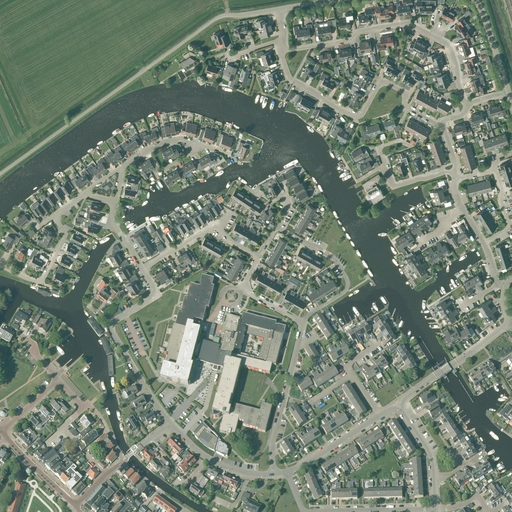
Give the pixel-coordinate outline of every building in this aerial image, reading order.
[(404,6),(405,15),(411,14),(409,5),(413,4),(411,0),(406,0),(407,1),(403,2),(403,5),(404,6)] [(422,1),(417,1),(416,8),(420,8),(420,14),(426,14),(426,0),(422,0),(422,1)] [(435,1),(429,1),(429,0),(426,0),(426,14),(432,14),(432,7),(435,7),(435,1)] [(389,7),(384,8),(385,18),(391,17),(390,13),(394,13),(393,9),(392,4),(392,3),(388,3),(389,7)] [(404,6),(403,5),(400,6),(400,3),(394,3),(395,10),(398,9),(399,16),(405,15),(404,6)] [(377,4),(374,5),(374,8),(375,10),(376,16),(377,16),(379,15),(380,19),(385,18),(384,8),(383,6),(378,7),(377,4)] [(445,19),(449,10),(446,9),(447,7),(443,5),(441,9),(443,10),(440,16),(445,19)] [(359,23),(369,21),(368,16),(373,15),(372,8),(365,9),(365,14),(358,15),(359,23)] [(449,10),(445,19),(450,21),(453,16),(456,17),(459,11),(455,9),(453,11),(452,12),(449,10)] [(340,28),(350,26),(349,21),(353,20),(351,12),(346,13),(347,19),(338,20),(340,28)] [(457,32),(468,25),(467,22),(464,17),(458,21),(460,24),(454,27),(457,32)] [(261,29),(271,27),(270,21),(265,22),(264,20),(255,22),(257,27),(261,26),(261,29)] [(323,23),(325,35),(327,35),(329,35),(330,35),(331,34),(330,28),(333,27),(332,20),(327,21),(327,22),(323,23)] [(324,36),(325,35),(323,23),(314,24),(315,30),(318,30),(319,36),(321,36),(322,36),(323,36),(324,36)] [(304,39),(310,38),(309,31),(312,31),(311,24),(306,25),(306,26),(302,27),(303,29),(304,39)] [(249,31),(246,25),(241,27),(241,26),(233,29),(237,40),(245,37),(244,33),(249,31)] [(468,25),(457,32),(461,37),(466,34),(468,36),(473,33),(470,28),(468,25)] [(304,39),(303,29),(299,30),(298,26),(293,27),(294,34),(297,33),(298,40),(304,39)] [(271,27),(261,29),(262,32),(259,33),(261,39),(268,37),(267,34),(273,33),(271,27)] [(222,36),(220,32),(213,34),(217,45),(222,43),(223,47),(229,45),(225,35),(222,36)] [(386,36),(388,46),(393,45),(394,48),(397,47),(396,41),(393,42),(392,35),(386,36)] [(388,49),(388,46),(386,36),(380,37),(381,44),(378,44),(379,50),(382,50),(383,50),(388,49)] [(460,50),(469,48),(468,45),(471,44),(469,38),(464,39),(465,43),(459,45),(460,50)] [(412,40),(407,50),(412,53),(414,49),(417,51),(422,42),(419,40),(419,41),(417,39),(415,42),(412,40)] [(365,42),(366,52),(369,51),(370,54),(375,53),(374,46),(371,46),(370,41),(365,42)] [(363,52),(366,52),(365,42),(359,43),(360,48),(357,48),(358,56),(364,55),(363,52)] [(422,42),(417,51),(420,53),(419,56),(420,57),(420,58),(423,59),(427,53),(423,51),(427,45),(424,44),(425,43),(422,42)] [(472,47),(469,48),(460,50),(462,56),(468,54),(469,57),(475,55),(472,47)] [(345,50),(346,59),(350,58),(350,60),(355,59),(354,51),(351,52),(350,49),(345,50)] [(343,59),(346,59),(345,50),(339,51),(340,54),(337,54),(338,62),(344,62),(343,59)] [(186,70),(195,65),(192,61),(195,54),(189,51),(183,55),(185,59),(179,63),(182,67),(184,66),(186,70)] [(256,53),(258,58),(261,57),(262,60),(271,57),(270,52),(263,54),(262,51),(256,53)] [(320,62),(332,60),(331,52),(319,54),(320,62)] [(433,64),(442,61),(441,55),(436,57),(435,54),(427,56),(429,61),(432,61),(433,64)] [(271,57),(262,60),(264,66),(261,67),(262,70),(268,68),(267,65),(273,63),(271,57)] [(466,69),(477,65),(477,62),(475,57),(468,59),(469,62),(464,63),(466,69)] [(389,75),(394,67),(391,65),(393,62),(386,58),(384,63),(388,66),(384,72),(389,75)] [(442,61),(433,64),(434,67),(430,68),(431,73),(443,69),(442,67),(444,66),(442,61)] [(223,69),(221,74),(230,76),(229,79),(233,80),(237,67),(227,64),(225,70),(223,69)] [(312,79),(319,66),(316,64),(312,70),(307,67),(302,76),(308,79),(309,77),(312,79)] [(208,65),(206,72),(215,75),(215,73),(220,74),(220,75),(220,76),(221,74),(223,69),(223,67),(223,68),(216,66),(216,67),(208,65)] [(394,67),(389,75),(394,78),(398,71),(401,73),(403,68),(399,65),(397,69),(394,67)] [(477,65),(466,69),(468,74),(474,72),(475,75),(480,73),(479,68),(478,68),(477,65)] [(406,84),(411,76),(408,75),(410,71),(405,68),(402,73),(405,75),(401,81),(406,84)] [(249,85),(251,79),(247,78),(249,71),(242,69),(239,79),(244,80),(243,83),(249,85)] [(361,79),(369,83),(372,78),(366,74),(367,71),(362,69),(359,74),(363,76),(361,79)] [(267,81),(269,80),(278,77),(276,71),(270,74),(269,71),(263,73),(264,76),(266,81),(267,81)] [(325,89),(330,81),(327,79),(328,76),(323,73),(319,79),(323,81),(320,86),(325,89)] [(438,82),(448,79),(446,74),(441,75),(441,73),(433,75),(434,78),(437,77),(438,82)] [(411,76),(406,84),(412,87),(415,81),(418,82),(421,77),(416,74),(415,76),(412,74),(411,76)] [(476,79),(470,81),(472,87),(480,84),(484,83),(483,80),(484,80),(482,74),(475,76),(476,79)] [(278,77),(269,80),(267,81),(269,86),(267,87),(268,90),(274,88),(273,85),(280,82),(278,77)] [(369,83),(361,79),(360,78),(358,81),(356,80),(355,82),(354,81),(352,85),(357,88),(359,84),(366,88),(369,84),(369,83)] [(448,79),(438,82),(440,87),(437,88),(438,91),(439,91),(441,92),(446,90),(445,86),(450,84),(448,79)] [(330,81),(325,89),(330,92),(333,87),(336,88),(339,83),(334,80),(333,82),(330,81)] [(480,84),(472,87),(473,92),(480,90),(480,93),(487,91),(485,86),(484,83),(480,84)] [(352,96),(359,101),(362,95),(356,92),(358,89),(352,85),(350,89),(351,89),(349,91),(353,93),(352,96)] [(418,91),(413,101),(418,103),(423,94),(418,91)] [(302,98),(300,97),(301,96),(298,94),(294,100),(298,102),(298,101),(300,102),(298,105),(308,110),(312,103),(302,98)] [(423,94),(418,103),(423,106),(428,97),(426,96),(423,94)] [(356,106),(359,101),(352,96),(350,99),(348,98),(347,100),(349,101),(356,106)] [(428,97),(423,106),(428,109),(433,100),(428,97)] [(433,100),(428,109),(434,112),(435,109),(439,103),(433,100)] [(439,103),(435,109),(440,112),(445,103),(440,100),(439,103)] [(445,103),(440,112),(445,115),(450,106),(445,103)] [(494,106),(497,114),(498,117),(503,116),(503,114),(506,113),(504,106),(501,107),(500,104),(494,106)] [(492,116),(497,114),(494,106),(489,107),(490,110),(487,111),(489,118),(492,117),(492,116)] [(321,120),(326,111),(321,108),(320,110),(315,109),(312,114),(314,116),(315,115),(316,116),(316,117),(321,120)] [(326,111),(321,120),(327,123),(327,122),(331,124),(334,119),(330,116),(331,114),(326,111)] [(476,114),(480,125),(483,124),(482,123),(488,121),(486,114),(483,115),(482,112),(476,114)] [(477,126),(480,125),(476,114),(471,115),(472,118),(469,119),(471,127),(476,125),(477,126)] [(341,130),(342,128),(337,126),(340,120),(337,119),(331,128),(333,129),(331,134),(337,137),(341,130)] [(397,126),(395,126),(393,119),(384,122),(386,129),(393,127),(394,130),(398,132),(400,126),(398,125),(397,126)] [(409,131),(414,122),(409,119),(404,128),(409,131)] [(189,134),(191,124),(186,122),(186,125),(183,124),(180,133),(184,134),(184,133),(189,134)] [(414,134),(419,125),(414,122),(409,131),(414,134)] [(168,124),(170,134),(175,133),(175,135),(179,134),(177,125),(174,125),(174,123),(168,124)] [(459,125),(462,133),(465,132),(465,134),(470,132),(468,125),(465,126),(464,123),(459,125)] [(165,135),(170,134),(168,124),(163,125),(164,127),(161,128),(162,137),(166,136),(165,135)] [(191,124),(189,134),(194,135),(193,136),(197,137),(199,128),(196,128),(196,125),(191,124)] [(364,140),(370,138),(370,136),(381,132),(378,124),(367,128),(368,130),(361,132),(364,140)] [(419,137),(424,128),(419,125),(414,134),(419,137)] [(456,135),(462,133),(459,125),(453,126),(454,129),(451,130),(453,137),(457,136),(456,135)] [(149,133),(152,141),(158,139),(156,134),(159,133),(156,127),(151,129),(152,131),(149,133)] [(337,137),(337,138),(345,142),(349,134),(350,135),(353,129),(349,127),(346,133),(341,130),(337,137)] [(206,140),(210,130),(205,128),(204,130),(202,129),(198,138),(201,139),(202,138),(206,140)] [(424,128),(419,137),(424,140),(429,130),(424,128)] [(210,130),(206,140),(211,141),(211,143),(214,144),(217,135),(214,134),(215,132),(210,130)] [(152,141),(149,133),(146,134),(145,132),(139,134),(142,140),(145,139),(146,143),(152,141)] [(505,134),(500,136),(503,146),(509,144),(505,134)] [(130,142),(135,149),(140,146),(138,143),(141,142),(136,135),(131,138),(133,140),(130,142)] [(224,146),(228,136),(223,135),(222,137),(219,136),(216,144),(219,146),(219,145),(224,146)] [(228,136),(224,146),(228,148),(228,149),(231,150),(234,142),(231,141),(232,138),(228,136)] [(500,136),(494,138),(498,148),(503,146),(500,136)] [(494,138),(488,140),(492,150),(498,148),(494,138)] [(431,148),(441,145),(439,139),(429,143),(431,148)] [(488,140),(483,141),(487,152),(492,150),(488,140)] [(135,149),(130,142),(127,144),(126,142),(121,145),(125,151),(127,149),(130,153),(135,149)] [(240,142),(237,148),(240,149),(238,155),(245,157),(248,148),(249,149),(251,144),(245,142),(244,144),(240,142)] [(433,154),(442,150),(441,145),(431,148),(433,154)] [(470,145),(460,148),(461,153),(471,150),(470,145)] [(113,154),(118,161),(123,158),(120,153),(123,151),(119,146),(114,150),(116,152),(113,154)] [(173,150),(171,147),(162,152),(163,154),(162,155),(162,156),(163,157),(164,158),(165,158),(165,157),(166,159),(171,156),(173,158),(174,157),(179,154),(176,148),(173,150)] [(362,150),(360,148),(352,153),(355,159),(361,156),(363,158),(369,155),(365,149),(362,150)] [(434,159),(444,155),(442,150),(433,154),(434,159)] [(471,150),(461,153),(463,159),(473,156),(471,150)] [(416,171),(423,168),(420,160),(424,159),(421,152),(415,154),(417,159),(412,161),(416,171)] [(118,161),(113,154),(110,156),(109,154),(104,157),(109,164),(111,162),(113,165),(118,161)] [(203,157),(208,165),(210,168),(215,165),(214,165),(217,163),(217,162),(219,161),(220,160),(217,155),(212,155),(210,157),(208,154),(203,157)] [(444,155),(434,159),(431,160),(433,166),(446,161),(444,155)] [(363,172),(370,168),(372,167),(370,164),(373,162),(370,156),(364,160),(365,163),(360,166),(363,172)] [(473,156),(463,159),(465,165),(475,162),(473,156)] [(203,168),(208,165),(203,157),(198,160),(200,163),(197,164),(199,168),(201,170),(204,169),(203,168)] [(408,164),(406,157),(400,159),(402,164),(396,166),(397,170),(398,170),(400,176),(407,174),(404,165),(408,164)] [(96,166),(101,173),(106,169),(103,165),(106,163),(102,158),(98,162),(99,164),(96,166)] [(144,162),(150,171),(152,169),(154,173),(159,170),(156,165),(153,166),(149,159),(144,162)] [(197,164),(196,162),(193,163),(192,161),(187,164),(191,172),(196,169),(197,169),(199,168),(197,164)] [(147,172),(150,171),(144,162),(139,164),(144,172),(141,173),(144,179),(149,176),(147,172)] [(475,162),(465,165),(466,170),(468,170),(476,167),(475,162)] [(101,173),(96,166),(93,168),(91,164),(86,168),(93,177),(95,175),(96,177),(101,173)] [(191,172),(187,164),(182,167),(183,169),(180,171),(184,177),(187,175),(186,174),(191,172)] [(289,181),(296,177),(292,169),(285,174),(289,181)] [(79,177),(85,185),(90,181),(88,180),(91,178),(86,170),(81,173),(82,176),(79,177)] [(184,177),(180,171),(178,172),(176,170),(171,173),(176,181),(181,178),(181,179),(182,178),(183,180),(185,179),(184,177)] [(504,181),(511,178),(511,173),(511,172),(503,175),(504,181)] [(173,182),(176,181),(171,173),(166,176),(167,177),(165,179),(169,186),(174,183),(173,182)] [(379,189),(378,187),(381,185),(380,184),(383,182),(378,174),(362,184),(365,189),(374,203),(384,196),(381,192),(382,191),(380,188),(379,189)] [(280,183),(285,180),(282,175),(277,178),(280,183)] [(131,187),(137,189),(138,184),(135,183),(137,178),(128,176),(126,183),(132,184),(131,187)] [(85,185),(79,177),(77,179),(75,177),(70,181),(75,187),(77,185),(80,188),(85,185)] [(300,184),(296,177),(289,181),(293,188),(294,188),(294,187),(300,184)] [(273,196),(281,191),(280,189),(282,188),(277,178),(273,180),(275,184),(268,188),(273,196)] [(483,182),(486,192),(492,191),(489,180),(483,182)] [(65,193),(66,195),(71,191),(70,189),(72,187),(68,181),(66,183),(65,183),(60,186),(61,187),(65,193)] [(481,193),(486,192),(483,182),(478,183),(481,193)] [(298,195),(306,190),(302,183),(300,184),(294,187),(294,188),(298,195)] [(475,195),(481,193),(478,183),(473,184),(475,195)] [(434,196),(443,194),(443,191),(447,190),(445,184),(439,186),(440,189),(433,191),(433,192),(434,196)] [(469,196),(475,195),(473,184),(467,186),(469,196)] [(62,194),(65,193),(61,187),(58,189),(58,188),(53,192),(57,198),(59,200),(64,196),(62,194)] [(133,193),(136,193),(137,189),(131,187),(130,190),(125,189),(123,195),(132,197),(133,193)] [(233,203),(240,192),(236,189),(231,197),(233,199),(231,202),(233,203)] [(306,190),(298,195),(296,196),(297,199),(300,198),(302,202),(310,198),(306,190)] [(55,200),(57,198),(53,192),(45,197),(46,198),(50,203),(51,205),(56,202),(55,200)] [(240,203),(245,195),(240,192),(233,203),(235,204),(237,201),(240,203)] [(443,194),(434,196),(436,201),(436,202),(443,200),(444,203),(450,201),(448,195),(444,197),(443,194)] [(242,209),(249,198),(245,195),(240,203),(242,205),(240,208),(242,209)] [(48,205),(50,203),(46,198),(43,200),(44,200),(39,204),(45,212),(50,208),(48,205)] [(249,209),(254,201),(249,198),(242,209),(244,211),(246,207),(249,209)] [(208,204),(215,215),(220,212),(218,209),(221,208),(216,199),(213,201),(215,204),(213,206),(211,202),(208,204)] [(251,215),(258,204),(254,201),(249,209),(251,211),(249,214),(251,215)] [(45,212),(39,204),(37,202),(35,203),(36,206),(34,207),(34,208),(32,210),(36,215),(39,214),(40,216),(45,212)] [(92,214),(92,211),(98,212),(100,206),(91,203),(90,208),(87,207),(86,212),(90,213),(92,214)] [(211,218),(215,215),(208,204),(201,208),(205,215),(208,213),(211,218)] [(258,204),(251,215),(253,217),(255,213),(258,215),(263,207),(258,204)] [(308,205),(305,209),(317,216),(319,217),(320,215),(314,212),(316,209),(308,205)] [(203,216),(205,215),(201,208),(199,210),(202,214),(199,216),(196,211),(194,212),(195,214),(201,224),(206,221),(203,216)] [(270,221),(276,213),(270,209),(267,214),(265,212),(261,217),(265,220),(267,218),(270,221)] [(317,216),(305,209),(302,214),(310,219),(312,216),(319,220),(320,218),(317,216)] [(479,219),(487,214),(484,210),(476,215),(479,219)] [(29,221),(32,219),(27,212),(16,221),(21,227),(28,220),(29,221)] [(99,215),(92,214),(90,213),(88,218),(86,217),(84,222),(90,223),(91,221),(97,222),(99,215)] [(198,226),(201,224),(195,214),(193,215),(195,218),(193,220),(190,216),(188,218),(189,220),(189,219),(190,222),(191,224),(194,222),(196,227),(198,226)] [(309,222),(310,219),(302,214),(300,219),(311,226),(315,227),(315,226),(314,225),(309,222)] [(422,217),(429,229),(430,228),(431,231),(435,229),(433,226),(431,228),(429,224),(431,222),(434,220),(431,216),(429,217),(426,214),(422,217)] [(482,224),(490,219),(487,214),(479,219),(482,224)] [(190,222),(189,219),(189,220),(188,218),(186,215),(184,216),(186,220),(183,221),(181,218),(179,219),(186,230),(190,227),(188,224),(190,222)] [(427,230),(429,229),(422,217),(418,220),(423,227),(425,226),(427,230)] [(181,233),(186,230),(179,219),(177,221),(179,224),(176,226),(175,224),(173,225),(176,230),(178,229),(181,233)] [(310,227),(311,226),(300,219),(297,224),(305,228),(307,225),(310,227)] [(485,228),(493,224),(490,219),(482,224),(485,228)] [(420,229),(423,227),(418,220),(413,222),(421,234),(422,236),(424,235),(420,229)] [(90,226),(90,223),(84,222),(83,227),(87,228),(86,232),(95,235),(97,228),(90,226)] [(237,234),(243,223),(241,222),(239,225),(236,224),(232,232),(237,234)] [(419,235),(421,234),(413,222),(409,225),(414,233),(416,231),(419,235)] [(241,237),(246,229),(243,227),(245,224),(243,223),(237,234),(241,237)] [(305,229),(305,228),(297,224),(294,229),(302,233),(304,231),(307,233),(308,231),(305,229)] [(460,243),(461,244),(469,239),(464,231),(463,230),(465,230),(461,224),(458,227),(461,232),(462,231),(462,232),(456,236),(460,243)] [(493,224),(485,228),(488,233),(496,228),(493,224)] [(173,232),(176,230),(173,225),(170,227),(171,229),(169,230),(167,227),(165,228),(171,239),(176,236),(173,232)] [(26,230),(30,234),(35,231),(32,226),(26,230)] [(246,240),(253,228),(251,227),(249,231),(246,229),(241,237),(246,240)] [(43,237),(52,242),(55,237),(49,234),(50,231),(44,228),(42,233),(45,234),(43,237)] [(136,242),(144,237),(143,234),(146,233),(143,228),(136,232),(138,235),(133,238),(136,242)] [(167,242),(171,239),(165,228),(163,229),(165,233),(162,234),(167,242)] [(251,243),(256,235),(252,233),(254,229),(253,228),(246,240),(251,243)] [(256,235),(251,243),(256,245),(260,237),(258,236),(260,232),(258,231),(256,235)] [(404,234),(412,246),(414,245),(411,241),(414,239),(414,240),(414,239),(409,231),(409,232),(404,234)] [(456,236),(455,234),(451,237),(448,232),(444,234),(450,244),(452,243),(454,247),(460,243),(456,236)] [(87,236),(80,233),(79,236),(73,233),(70,240),(80,245),(82,240),(85,241),(87,236)] [(410,247),(412,246),(404,234),(400,237),(405,245),(407,243),(410,247)] [(15,244),(19,238),(13,235),(12,238),(8,236),(3,245),(9,248),(12,243),(15,244)] [(50,247),(52,242),(43,237),(42,240),(39,239),(36,244),(42,247),(44,244),(50,247)] [(139,247),(150,240),(149,238),(146,240),(144,237),(136,242),(139,247)] [(403,246),(405,245),(400,237),(396,240),(396,239),(395,240),(403,252),(405,250),(403,246)] [(203,253),(210,241),(205,238),(200,246),(203,248),(201,252),(203,253)] [(277,242),(285,246),(289,248),(290,246),(286,244),(287,242),(279,238),(277,242)] [(142,252),(150,247),(149,244),(151,242),(150,240),(139,247),(142,252)] [(22,261),(26,254),(23,252),(25,250),(21,247),(23,243),(20,241),(16,249),(20,251),(17,258),(19,259),(21,261),(22,260),(22,261)] [(210,252),(215,244),(210,241),(203,253),(205,254),(207,250),(210,252)] [(283,250),(285,246),(277,242),(274,247),(285,254),(286,252),(283,250)] [(438,243),(445,255),(449,252),(449,253),(450,252),(444,244),(444,245),(442,246),(439,242),(438,243)] [(159,252),(164,249),(161,243),(156,247),(159,252)] [(441,258),(445,255),(438,243),(436,244),(438,248),(436,250),(441,258)] [(68,245),(64,251),(73,256),(75,258),(77,254),(80,249),(81,247),(75,244),(73,247),(68,245)] [(213,258),(220,247),(215,244),(210,252),(213,253),(211,257),(213,258)] [(497,252),(506,250),(504,244),(495,247),(497,252)] [(111,261),(120,256),(117,251),(120,250),(119,247),(112,251),(113,254),(108,257),(111,261)] [(150,247),(142,252),(144,257),(149,254),(151,256),(157,252),(155,248),(152,249),(150,247)] [(220,247),(213,258),(214,259),(216,256),(219,257),(224,249),(220,247)] [(287,257),(288,255),(285,254),(274,247),(271,252),(279,257),(281,254),(284,256),(287,257)] [(441,258),(436,250),(433,251),(431,247),(429,249),(436,261),(441,258)] [(34,267),(39,257),(36,256),(39,250),(34,248),(29,257),(32,258),(29,264),(34,267)] [(299,260),(304,252),(300,249),(295,258),(297,259),(295,262),(297,263),(299,260)] [(432,263),(436,261),(429,249),(427,250),(429,254),(427,255),(424,257),(427,261),(429,259),(432,264),(432,263)] [(42,250),(39,257),(34,267),(39,269),(42,264),(45,265),(48,259),(49,260),(51,255),(42,250)] [(181,255),(186,264),(189,262),(191,265),(195,262),(192,257),(190,258),(186,252),(181,255)] [(278,259),(279,257),(271,252),(268,257),(280,263),(281,261),(278,259)] [(302,267),(303,266),(309,255),(304,252),(299,260),(303,262),(299,268),(301,269),(302,267)] [(409,263),(421,256),(420,254),(416,256),(414,254),(415,254),(414,254),(413,255),(410,257),(406,259),(407,259),(409,263)] [(184,265),(186,264),(181,255),(177,258),(181,264),(176,267),(179,272),(186,268),(184,265)] [(310,266),(314,257),(309,255),(303,266),(302,267),(301,269),(303,270),(307,264),(310,266)] [(70,269),(75,259),(69,256),(67,259),(62,256),(58,263),(70,269)] [(118,267),(127,261),(126,259),(123,260),(120,256),(111,261),(114,266),(116,265),(118,267)] [(412,267),(420,262),(418,260),(422,258),(421,256),(409,263),(412,267)] [(231,260),(243,266),(246,261),(238,257),(236,260),(232,258),(231,260)] [(279,265),(280,263),(268,257),(266,261),(274,266),(275,263),(279,265)] [(312,271),(318,260),(314,257),(310,266),(312,267),(310,270),(312,271)] [(240,271),(243,266),(231,260),(230,262),(234,264),(232,266),(240,271)] [(318,260),(312,271),(311,274),(313,275),(316,269),(319,271),(324,263),(318,260)] [(509,260),(500,263),(502,268),(510,265),(509,260)] [(120,276),(129,270),(126,266),(129,264),(127,261),(118,267),(119,270),(117,271),(120,276)] [(415,272),(427,264),(425,262),(421,265),(420,262),(412,267),(415,272)] [(427,264),(415,272),(417,276),(426,271),(425,271),(424,269),(428,266),(427,264)] [(64,269),(58,266),(57,269),(55,268),(53,273),(55,274),(52,279),(61,283),(64,277),(61,275),(64,269)] [(238,275),(240,271),(232,266),(231,269),(227,267),(226,269),(238,275)] [(158,279),(169,272),(168,270),(165,272),(163,269),(155,274),(158,279)] [(235,281),(238,275),(226,269),(225,271),(229,273),(227,276),(235,281)] [(124,283),(136,276),(134,273),(132,275),(129,270),(120,276),(124,283)] [(259,284),(264,276),(263,275),(265,272),(263,271),(261,274),(259,273),(254,281),(259,284)] [(169,272),(158,279),(161,283),(164,282),(165,284),(167,283),(169,286),(173,283),(172,280),(171,277),(169,278),(167,276),(171,274),(169,272)] [(264,287),(271,275),(269,274),(267,277),(264,276),(259,284),(264,287)] [(473,277),(480,289),(482,288),(480,284),(482,282),(482,283),(482,282),(477,274),(477,275),(473,277)] [(269,289),(273,281),(271,280),(273,276),(271,275),(264,287),(269,289)] [(129,290),(138,285),(135,280),(138,279),(136,276),(124,283),(129,290)] [(214,287),(212,287),(213,283),(213,281),(214,280),(202,277),(200,284),(201,284),(200,288),(191,285),(190,286),(187,299),(185,298),(185,299),(185,300),(184,301),(184,302),(183,305),(181,312),(179,312),(179,313),(176,326),(174,325),(174,326),(172,331),(172,332),(168,348),(168,349),(167,353),(168,353),(169,353),(168,357),(165,366),(162,366),(159,379),(189,387),(196,361),(202,363),(203,363),(214,366),(213,368),(215,369),(217,370),(219,365),(224,366),(223,368),(225,368),(223,374),(217,397),(216,397),(215,401),(215,402),(212,413),(210,419),(219,418),(221,416),(222,414),(223,414),(223,416),(224,416),(224,417),(223,417),(223,418),(219,433),(226,434),(228,435),(227,436),(228,436),(230,436),(230,435),(234,436),(235,435),(236,432),(238,421),(244,423),(243,426),(252,428),(258,430),(258,431),(265,433),(268,421),(272,407),(264,405),(265,403),(262,402),(261,406),(260,412),(255,411),(234,405),(233,410),(229,409),(231,403),(232,398),(233,398),(240,369),(241,365),(247,367),(247,368),(250,369),(270,374),(271,371),(271,370),(271,368),(270,367),(271,365),(272,365),(276,366),(277,361),(284,336),(285,332),(285,331),(286,328),(278,326),(277,327),(276,326),(276,323),(273,322),(272,322),(258,318),(253,317),(243,314),(241,322),(240,326),(239,325),(240,318),(236,317),(227,315),(225,324),(227,324),(226,326),(223,325),(222,327),(222,328),(221,334),(224,335),(223,340),(222,343),(220,350),(219,350),(219,346),(207,343),(201,342),(202,341),(201,341),(201,342),(198,341),(199,335),(200,331),(192,329),(193,327),(199,328),(199,325),(200,324),(202,324),(202,322),(200,322),(200,321),(203,322),(203,321),(203,320),(204,316),(205,312),(206,308),(209,309),(210,304),(211,298),(213,290),(214,287)] [(296,286),(299,280),(292,277),(289,282),(296,286)] [(481,291),(480,289),(473,277),(469,280),(473,288),(476,286),(480,293),(482,291),(481,291)] [(326,279),(329,282),(334,290),(337,288),(332,280),(330,281),(328,278),(326,279)] [(100,298),(105,291),(103,289),(106,284),(104,282),(105,281),(102,279),(99,284),(101,286),(99,288),(100,289),(96,295),(100,298)] [(273,292),(280,280),(278,279),(276,283),(273,281),(269,289),(273,292)] [(280,280),(273,292),(278,295),(283,286),(280,285),(282,281),(280,280)] [(471,289),(473,288),(469,280),(464,283),(464,282),(464,283),(467,288),(465,290),(469,296),(471,295),(473,293),(471,289)] [(334,290),(329,282),(325,285),(323,281),(321,282),(328,293),(334,290)] [(324,296),(328,293),(321,282),(319,283),(321,287),(319,289),(324,296)] [(138,285),(129,290),(131,295),(136,292),(138,295),(145,291),(143,288),(140,290),(138,285)] [(324,296),(319,289),(316,290),(314,287),(312,288),(319,299),(324,296)] [(51,293),(36,288),(35,291),(49,296),(51,293)] [(105,291),(100,298),(104,301),(109,295),(112,298),(116,292),(111,288),(108,293),(105,291)] [(314,302),(319,299),(312,288),(310,289),(312,293),(309,294),(314,302)] [(287,303),(294,291),(292,290),(290,294),(287,292),(282,300),(287,303)] [(292,306),(297,298),(293,296),(295,292),(294,291),(287,303),(292,306)] [(297,308),(303,297),(301,295),(299,299),(297,298),(292,306),(297,308)] [(449,295),(438,301),(439,303),(444,300),(450,297),(449,295)] [(303,297),(297,308),(301,311),(306,303),(303,301),(305,297),(303,297)] [(439,310),(451,302),(450,301),(446,303),(444,301),(445,301),(444,300),(439,303),(436,305),(436,306),(437,306),(439,310)] [(481,312),(489,307),(487,304),(491,302),(490,300),(478,307),(481,312)] [(452,304),(451,302),(439,310),(442,314),(450,309),(448,307),(452,304)] [(483,316),(495,309),(494,307),(490,309),(489,307),(481,312),(483,316)] [(445,319),(457,311),(455,309),(451,312),(450,309),(442,314),(445,319)] [(495,309),(483,316),(486,320),(486,321),(488,324),(498,319),(495,314),(494,315),(493,313),(497,310),(495,309)] [(25,322),(30,313),(26,311),(24,314),(20,311),(14,320),(19,323),(21,320),(25,322)] [(457,311),(445,319),(447,323),(451,321),(452,323),(457,320),(455,318),(454,316),(458,313),(457,311)] [(313,320),(317,325),(329,318),(329,317),(331,316),(330,313),(322,318),(320,315),(313,320)] [(45,334),(50,325),(40,319),(40,318),(37,316),(32,324),(39,328),(38,329),(45,334)] [(372,330),(384,322),(387,320),(385,316),(382,318),(381,318),(373,323),(374,323),(375,325),(371,328),(372,330)] [(93,319),(91,317),(86,321),(99,338),(104,335),(97,324),(93,319)] [(320,330),(327,326),(326,323),(330,320),(329,318),(317,325),(320,330)] [(379,332),(387,327),(384,322),(372,330),(374,332),(378,329),(379,332)] [(463,329),(467,337),(472,335),(468,328),(470,326),(468,322),(465,323),(465,322),(463,324),(465,328),(463,329)] [(323,336),(335,328),(337,326),(336,324),(329,329),(327,326),(320,330),(323,336)] [(361,327),(369,339),(370,337),(368,334),(370,332),(371,332),(365,324),(361,327)] [(467,337),(463,329),(460,331),(456,324),(454,325),(455,326),(456,328),(462,338),(463,340),(467,337)] [(354,325),(349,328),(351,330),(352,333),(361,345),(363,344),(359,339),(362,337),(357,330),(355,328),(354,325)] [(359,325),(355,328),(357,330),(362,337),(364,336),(367,340),(369,339),(361,327),(359,325)] [(457,341),(462,338),(456,328),(455,326),(452,327),(455,331),(453,333),(457,341)] [(378,338),(390,331),(387,327),(379,332),(381,334),(377,336),(378,338)] [(8,331),(3,328),(0,332),(0,334),(2,335),(0,338),(9,343),(14,335),(11,332),(12,330),(9,328),(8,331)] [(335,328),(323,336),(327,341),(334,336),(332,333),(337,330),(335,328)] [(457,341),(453,333),(450,334),(447,329),(445,330),(453,343),(457,341)] [(351,330),(345,334),(347,338),(349,337),(351,340),(348,341),(351,345),(353,343),(356,342),(358,345),(360,344),(361,346),(361,345),(352,333),(351,330)] [(449,346),(453,343),(445,330),(443,331),(446,337),(444,338),(449,346)] [(385,340),(392,335),(390,331),(378,338),(379,340),(383,338),(385,340)] [(392,335),(385,340),(386,342),(382,345),(384,347),(386,346),(387,348),(391,345),(390,343),(395,339),(392,335)] [(105,337),(100,340),(107,355),(112,353),(105,337)] [(339,349),(344,356),(349,352),(342,341),(339,342),(342,347),(339,349)] [(316,343),(304,351),(308,356),(315,352),(313,349),(318,346),(316,343)] [(344,356),(339,349),(336,351),(333,346),(331,348),(339,359),(344,356)] [(398,356),(406,351),(403,347),(404,347),(403,346),(392,354),(393,356),(397,354),(398,356)] [(333,363),(339,359),(331,348),(329,349),(332,354),(329,356),(333,363)] [(397,363),(409,355),(406,351),(398,356),(400,358),(396,361),(397,363)] [(315,352),(308,356),(311,362),(323,354),(321,352),(317,354),(315,352)] [(380,355),(378,356),(380,360),(378,361),(383,369),(387,366),(387,367),(388,366),(384,361),(387,359),(384,354),(381,356),(380,355)] [(404,364),(412,359),(409,355),(397,363),(393,365),(395,367),(398,365),(402,362),(404,364)] [(383,369),(378,361),(376,363),(373,359),(371,360),(371,361),(372,362),(373,362),(379,372),(383,369)] [(403,371),(414,364),(412,359),(404,364),(405,367),(400,371),(401,372),(403,371)] [(486,367),(491,375),(496,372),(488,360),(486,362),(489,366),(486,367)] [(381,374),(379,372),(373,362),(372,362),(371,361),(370,362),(373,367),(371,369),(376,377),(380,374),(381,374)] [(414,364),(403,371),(404,373),(408,371),(409,373),(418,368),(417,368),(414,364)] [(325,367),(333,379),(338,375),(333,368),(330,370),(327,365),(325,367)] [(491,375),(486,367),(484,369),(482,365),(480,366),(487,378),(491,375)] [(483,380),(487,378),(480,366),(478,367),(480,371),(478,373),(483,380)] [(328,382),(333,379),(325,367),(323,368),(326,373),(323,375),(328,382)] [(376,377),(371,369),(368,371),(366,367),(364,368),(372,380),(376,377)] [(367,382),(372,380),(364,368),(362,369),(365,373),(362,375),(362,374),(362,375),(365,379),(367,383),(368,382),(367,382)] [(483,380),(478,373),(475,374),(473,370),(471,372),(478,383),(483,380)] [(328,382),(323,375),(320,377),(317,372),(315,374),(322,385),(328,382)] [(476,388),(480,385),(478,383),(471,372),(469,373),(472,377),(469,378),(476,388)] [(317,389),(322,385),(315,374),(312,375),(315,380),(312,382),(317,389)] [(299,377),(307,389),(312,386),(308,379),(305,381),(302,376),(299,377)] [(302,393),(307,389),(299,377),(297,379),(300,384),(297,386),(302,393)] [(129,402),(135,398),(133,396),(138,393),(134,386),(123,393),(129,402)] [(346,396),(353,391),(349,386),(337,394),(339,396),(344,393),(346,396)] [(344,404),(356,396),(353,391),(346,396),(347,399),(343,402),(344,404)] [(431,396),(428,392),(419,399),(423,404),(428,401),(430,404),(436,400),(433,395),(431,396)] [(352,406),(359,402),(356,396),(344,404),(346,407),(350,403),(352,406)] [(136,414),(142,410),(143,409),(142,407),(146,404),(142,397),(133,403),(136,406),(135,407),(136,408),(134,410),(136,414)] [(59,404),(56,400),(50,405),(57,412),(60,409),(65,414),(69,410),(62,402),(59,404)] [(438,413),(441,411),(438,407),(440,406),(437,401),(431,405),(432,408),(427,411),(431,417),(438,413)] [(351,415),(363,407),(359,402),(352,406),(354,409),(350,412),(351,415)] [(40,418),(45,423),(50,419),(47,417),(48,416),(49,417),(53,417),(55,415),(52,412),(51,413),(44,406),(39,411),(43,415),(40,418)] [(299,412),(304,409),(303,406),(298,409),(296,406),(289,411),(292,417),(299,412)] [(363,407),(351,415),(353,417),(357,414),(359,417),(366,413),(363,407)] [(510,409),(506,407),(503,411),(500,414),(499,415),(505,420),(505,419),(507,421),(510,423),(511,420),(511,409),(510,408),(510,409)] [(296,422),(303,417),(301,414),(306,411),(304,409),(299,412),(292,417),(296,422)] [(335,413),(343,425),(348,422),(343,415),(340,417),(337,412),(335,413)] [(148,416),(146,413),(139,418),(142,423),(145,420),(148,424),(155,419),(152,413),(148,416)] [(337,429),(343,425),(335,413),(333,415),(336,419),(333,421),(337,429)] [(441,424),(449,419),(446,414),(442,417),(437,420),(434,422),(436,424),(440,422),(441,424)] [(131,432),(138,428),(136,424),(138,422),(134,415),(131,417),(132,419),(126,423),(131,432)] [(45,423),(40,418),(38,420),(34,416),(29,421),(37,429),(40,430),(41,428),(41,427),(45,423)] [(82,438),(90,431),(91,430),(88,427),(93,423),(87,416),(84,418),(79,421),(76,424),(79,421),(86,429),(79,435),(82,438)] [(303,417),(296,422),(299,427),(311,420),(310,417),(305,420),(303,417)] [(337,429),(333,421),(330,423),(327,419),(324,420),(332,432),(337,429)] [(440,431),(452,423),(449,419),(441,424),(443,427),(439,429),(440,431)] [(327,436),(332,432),(324,420),(322,422),(325,426),(322,428),(327,436)] [(391,430),(398,426),(395,420),(388,425),(391,430)] [(219,439),(219,440),(218,440),(217,439),(210,434),(212,432),(203,423),(193,434),(198,439),(201,443),(205,446),(210,449),(214,451),(214,452),(215,451),(216,451),(217,451),(217,453),(216,453),(224,457),(222,456),(222,454),(227,456),(228,450),(227,450),(228,448),(224,444),(223,445),(221,443),(221,441),(219,439)] [(447,432),(454,427),(452,423),(440,431),(442,433),(446,430),(447,432)] [(395,436),(402,431),(398,426),(391,430),(395,436)] [(308,429),(316,441),(321,437),(316,430),(313,432),(310,427),(308,429)] [(446,439),(457,432),(454,427),(447,432),(448,435),(445,437),(446,439)] [(28,436),(30,434),(33,432),(29,428),(27,430),(28,432),(26,434),(25,432),(23,433),(18,438),(24,444),(27,441),(25,439),(28,436)] [(310,444),(316,441),(308,429),(306,430),(309,435),(306,437),(310,444)] [(92,433),(90,431),(82,438),(83,440),(81,442),(82,444),(77,448),(81,452),(98,437),(96,435),(94,433),(93,432),(92,433)] [(373,434),(378,441),(383,438),(379,431),(373,434)] [(398,441),(405,436),(402,431),(395,436),(398,441)] [(457,432),(446,439),(447,441),(451,439),(453,441),(457,439),(458,441),(464,438),(462,435),(460,436),(457,432)] [(310,444),(306,437),(303,438),(300,434),(297,435),(305,447),(310,444)] [(373,445),(378,441),(373,434),(368,437),(373,445)] [(27,441),(24,444),(27,448),(37,438),(34,435),(32,436),(30,438),(28,436),(29,436),(28,436),(25,439),(27,441)] [(99,447),(107,440),(106,440),(107,439),(105,435),(96,443),(95,443),(97,445),(99,447)] [(401,446),(409,442),(405,436),(398,441),(395,443),(397,445),(399,443),(401,446)] [(462,448),(470,443),(465,436),(464,438),(458,441),(460,443),(455,446),(457,448),(461,446),(462,448)] [(369,451),(371,449),(370,447),(373,445),(368,437),(363,441),(369,451)] [(173,450),(179,444),(173,438),(171,440),(170,439),(166,443),(173,450)] [(283,452),(291,447),(289,444),(293,441),(292,438),(280,446),(283,452)] [(107,440),(99,447),(98,448),(101,450),(102,450),(105,455),(113,448),(110,443),(109,444),(107,440)] [(367,452),(369,451),(363,441),(357,444),(362,452),(365,450),(367,452)] [(405,452),(412,447),(409,442),(401,446),(405,452)] [(461,455),(472,448),(470,443),(462,448),(464,450),(460,453),(461,455)] [(179,444),(173,450),(179,456),(183,452),(182,451),(184,449),(179,444)] [(161,446),(159,448),(163,452),(164,453),(167,451),(162,445),(161,445),(161,446)] [(65,450),(66,450),(63,447),(56,453),(53,450),(40,461),(44,466),(44,467),(58,456),(65,450)] [(153,453),(150,450),(147,447),(140,453),(143,456),(149,462),(154,458),(152,457),(158,451),(157,449),(153,453)] [(291,447),(283,452),(287,457),(299,449),(297,447),(293,450),(291,447)] [(348,451),(352,458),(358,454),(353,447),(348,451)] [(408,457),(416,452),(412,447),(405,452),(402,453),(404,455),(404,456),(407,454),(408,457)] [(472,448),(461,455),(462,457),(466,454),(469,459),(477,454),(472,448)] [(3,452),(0,449),(0,461),(3,464),(9,455),(5,453),(6,453),(3,451),(3,452)] [(42,453),(39,450),(33,455),(39,461),(48,453),(46,450),(42,453)] [(67,453),(65,450),(58,456),(44,467),(49,471),(60,463),(66,457),(72,453),(69,451),(67,453)] [(350,459),(352,462),(354,461),(352,458),(348,451),(342,454),(347,461),(350,459)] [(108,463),(115,456),(112,452),(104,459),(108,463)] [(337,458),(342,465),(344,467),(346,466),(344,463),(347,461),(342,454),(337,458)] [(190,456),(184,462),(189,468),(196,462),(190,456)] [(54,476),(69,462),(70,461),(66,457),(60,463),(49,471),(54,476)] [(337,468),(342,465),(337,458),(332,461),(337,468)] [(482,466),(487,474),(492,471),(488,465),(491,463),(487,458),(482,461),(484,465),(482,466)] [(101,463),(104,461),(102,459),(100,461),(99,461),(97,464),(103,470),(106,467),(101,463)] [(155,462),(153,460),(149,464),(156,471),(159,469),(161,468),(158,464),(156,461),(155,462)] [(331,472),(337,468),(332,461),(327,464),(331,472)] [(73,467),(71,465),(69,462),(54,476),(55,476),(59,480),(73,467)] [(184,474),(189,468),(184,462),(177,469),(181,473),(182,472),(184,474)] [(76,475),(72,471),(74,472),(79,466),(77,463),(73,467),(59,480),(66,486),(76,475)] [(331,475),(333,474),(331,472),(327,464),(321,468),(326,475),(330,473),(331,475)] [(487,474),(482,466),(480,468),(477,464),(475,465),(483,476),(487,474)] [(120,469),(117,472),(122,477),(129,470),(124,465),(124,466),(123,466),(123,465),(120,469)] [(479,479),(483,476),(475,465),(473,466),(476,470),(474,472),(479,479)] [(165,467),(164,466),(161,469),(162,470),(159,473),(165,479),(171,473),(165,467)] [(467,470),(465,467),(463,469),(466,473),(463,474),(468,482),(472,479),(473,479),(467,471),(467,470)] [(217,483),(220,477),(218,475),(219,472),(210,468),(207,474),(216,479),(214,482),(217,483)] [(95,478),(98,474),(93,469),(87,475),(92,480),(95,478)] [(479,479),(474,472),(471,473),(469,469),(467,470),(467,471),(473,479),(472,479),(474,482),(479,479)] [(123,485),(134,474),(130,470),(123,477),(125,479),(124,481),(121,479),(120,480),(123,485)] [(468,482),(463,474),(461,476),(458,472),(456,473),(464,485),(468,482)] [(459,488),(464,485),(456,473),(454,474),(457,478),(454,480),(459,488)] [(317,478),(316,476),(314,477),(312,474),(304,477),(307,483),(317,478)] [(76,475),(66,486),(71,491),(82,480),(76,475)] [(133,487),(139,480),(134,475),(128,482),(133,487)] [(228,486),(232,478),(225,475),(224,477),(222,476),(218,484),(221,486),(223,483),(228,486)] [(76,496),(85,487),(82,484),(85,480),(83,478),(71,491),(76,496)] [(232,478),(228,486),(237,490),(239,485),(238,484),(239,482),(232,478)] [(318,481),(317,478),(307,483),(309,489),(317,485),(316,482),(318,481)] [(102,497),(104,500),(107,502),(117,491),(112,486),(113,486),(108,481),(101,487),(96,492),(85,504),(91,509),(102,497)] [(205,482),(204,482),(205,482),(203,485),(198,481),(195,485),(194,485),(189,491),(193,494),(198,497),(198,496),(200,498),(201,497),(202,496),(203,496),(203,495),(203,494),(204,494),(204,493),(204,492),(202,490),(207,484),(206,483),(205,482)] [(16,511),(25,486),(17,483),(8,511),(16,511)] [(145,490),(147,488),(141,483),(131,493),(134,495),(135,494),(137,496),(143,490),(144,491),(145,490)] [(491,495),(499,489),(495,483),(491,486),(490,485),(482,490),(484,494),(488,491),(491,495)] [(321,488),(318,489),(317,485),(309,489),(312,495),(319,491),(322,490),(321,488)] [(144,491),(141,494),(145,498),(147,499),(149,497),(152,493),(147,488),(145,490),(144,491)] [(499,489),(491,495),(493,498),(489,501),(491,504),(502,496),(501,495),(502,494),(499,489)] [(322,490),(319,491),(312,495),(314,500),(322,497),(321,494),(323,493),(323,492),(322,490)] [(118,502),(123,497),(117,492),(113,497),(118,502)] [(248,511),(257,511),(260,506),(248,501),(250,496),(245,493),(241,502),(245,504),(242,509),(248,511)] [(103,502),(104,500),(102,497),(91,509),(94,511),(97,511),(105,504),(103,502)] [(131,506),(134,503),(127,497),(124,500),(131,506)] [(154,511),(162,501),(157,497),(152,503),(155,505),(151,511),(153,511),(154,511)] [(138,507),(142,504),(138,499),(134,503),(138,507)] [(124,511),(130,506),(124,500),(116,508),(111,511),(124,511)] [(162,511),(167,505),(162,501),(154,511),(156,511),(159,508),(162,511)]
